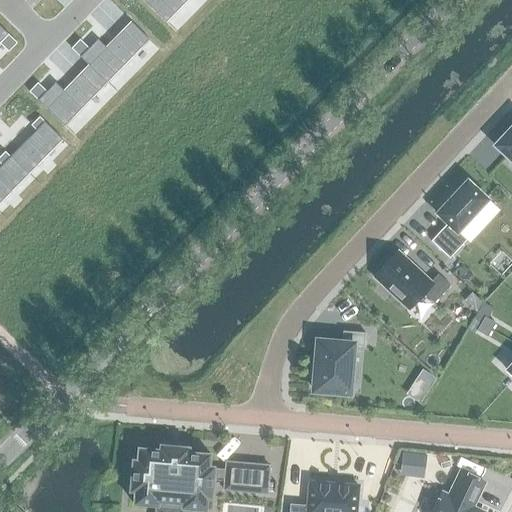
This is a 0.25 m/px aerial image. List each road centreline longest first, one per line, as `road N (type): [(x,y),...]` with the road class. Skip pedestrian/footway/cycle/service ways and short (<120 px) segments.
road 1 (tertiary): [(0,459),(449,0)]
road 2 (residential): [(257,417),(292,315),(511,77)]
road 3 (residential): [(511,440),(257,417)]
road 4 (residential): [(257,417),(126,408)]
road 5 (residential): [(90,0),(0,93)]
